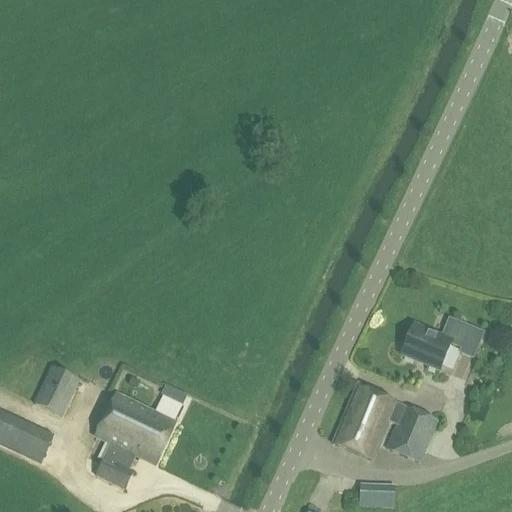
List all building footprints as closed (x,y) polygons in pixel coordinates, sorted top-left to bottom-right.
[(438,373),(450,345),(461,350),(459,354),(472,360),(482,336),(449,321),(441,339),(413,327),(400,357),(438,373)] [(50,369),(32,406),(61,419),(79,383),(50,369)] [(437,422),(355,387),(330,446),(373,463),(389,425),(396,428),(386,452),(420,466),(437,422)] [(109,446),(135,458),(154,468),(174,427),(115,398),(95,439),(109,446)] [(0,447),(39,465),(52,437),(0,412),(0,447)] [(129,472),(135,458),(109,446),(101,463),(102,463),(94,480),(124,494),(134,474),(129,472)] [(359,486),(357,509),(393,511),(395,488),(359,486)]
